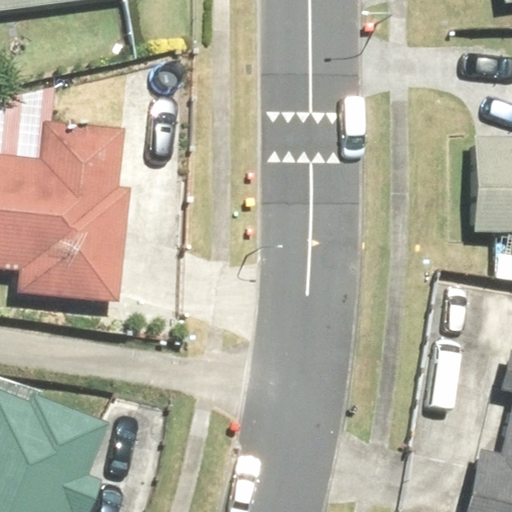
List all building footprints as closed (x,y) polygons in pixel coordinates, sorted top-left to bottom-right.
[(0,0),(0,13),(105,0),(0,0)] [(0,157),(0,270),(14,272),(12,297),(110,308),(123,189),(114,188),(120,134),(38,125),(34,161),(0,157)] [(511,140),(465,139),(463,232),(511,233),(511,140)] [(511,511),(511,356),(499,354),(491,389),(508,393),(493,457),(470,451),(456,511),(511,511)] [(21,409),(0,400),(0,511),(88,511),(98,488),(82,482),(105,425),(26,395),(21,409)]
